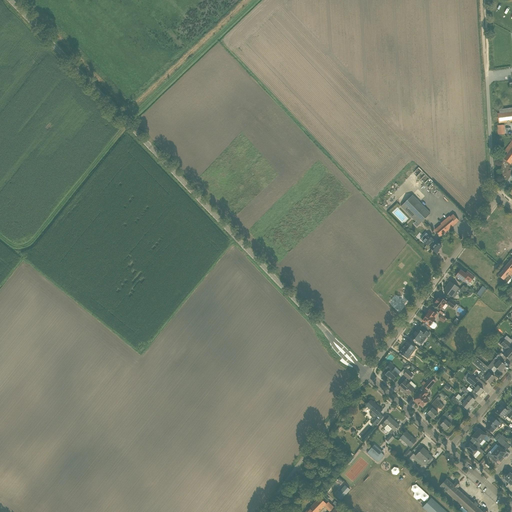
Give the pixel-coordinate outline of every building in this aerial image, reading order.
[(511,109),(497,111),(498,114),(499,123),(507,122),(507,121),(509,120),(509,121),(511,120),(511,109)] [(511,140),(505,150),(508,152),(503,159),(510,164),(511,161),(511,140)] [(428,216),(409,198),(404,204),(407,208),(404,210),(416,221),(418,219),(422,222),(428,216)] [(441,224),(435,230),(440,236),(459,221),(453,214),(450,217),(449,216),(441,223),(441,224)] [(421,239),(423,242),(427,245),(425,248),(428,251),(430,248),(436,253),(439,251),(438,250),(442,246),(436,241),(436,242),(434,244),(431,242),(433,239),(429,235),(426,233),(421,239)] [(511,258),(498,275),(507,283),(511,277),(511,276),(511,258)] [(456,276),(462,280),(464,281),(466,279),(470,282),(475,276),(473,275),(467,271),(466,273),(461,270),(459,273),(457,272),(456,274),(456,275),(456,276)] [(459,288),(450,282),(444,291),(454,298),(456,294),(456,291),(459,288)] [(483,286),(477,294),(480,297),(484,291),(486,289),(483,286)] [(447,302),(439,296),(433,305),(441,310),(447,302)] [(453,308),(457,304),(450,299),(447,303),(453,308)] [(437,315),(430,309),(427,313),(428,314),(422,321),(430,326),(431,326),(433,323),(433,322),(435,319),(435,318),(437,315)] [(423,328),(421,331),(416,327),(414,331),(415,331),(410,338),(414,341),(415,340),(418,342),(424,335),(427,337),(430,334),(423,328)] [(499,343),(504,348),(508,351),(504,355),(510,360),(511,357),(511,349),(511,347),(511,344),(504,338),(499,343)] [(408,359),(416,348),(406,341),(404,344),(405,345),(399,353),(408,359)] [(497,363),(491,370),(494,373),(498,369),(500,371),(505,365),(502,363),(504,360),(498,354),(495,358),(493,360),(497,363)] [(477,358),(477,359),(474,362),(473,363),(482,371),(478,376),(483,380),(485,382),(486,380),(490,383),(495,377),(492,375),(494,373),(491,370),(486,366),(477,358)] [(383,366),(386,368),(389,371),(385,374),(388,377),(389,376),(393,381),(399,375),(393,369),(395,367),(390,363),(389,364),(387,362),(383,366)] [(408,379),(413,375),(408,370),(404,374),(408,379)] [(466,380),(475,388),(473,391),(479,396),(483,390),(478,386),(480,383),(471,375),(468,379),(466,380)] [(429,380),(428,381),(426,383),(424,386),(423,386),(428,390),(435,381),(431,378),(429,380)] [(414,388),(405,380),(399,387),(403,390),(408,395),(414,388)] [(461,396),(471,404),(475,400),(469,395),(471,393),(471,392),(467,389),(464,386),(461,390),(464,393),(461,396)] [(423,407),(429,401),(425,397),(428,393),(425,390),(421,394),(414,401),(418,404),(419,404),(423,407)] [(467,409),(471,404),(461,396),(458,400),(454,396),(451,400),(459,406),(461,404),(467,409)] [(435,410),(438,407),(441,409),(444,406),(439,401),(436,399),(429,406),(431,408),(427,413),(433,418),(438,413),(435,410)] [(380,422),(379,421),(375,418),(382,410),(371,400),(366,405),(372,411),(369,415),(374,419),(371,423),(375,427),(380,422)] [(509,413),(505,409),(502,406),(496,412),(502,417),(505,414),(508,416),(511,420),(511,419),(511,410),(509,413)] [(447,416),(448,417),(446,419),(445,419),(441,425),(446,430),(451,425),(454,421),(453,420),(455,418),(450,413),(449,414),(448,413),(447,416)] [(497,417),(496,419),(492,416),(487,422),(489,424),(486,427),(492,432),(495,429),(496,429),(497,430),(498,429),(497,427),(501,423),(502,424),(503,423),(497,417)] [(389,417),(384,422),(382,425),(385,428),(385,429),(388,431),(389,432),(392,434),(399,426),(389,417)] [(477,430),(475,432),(483,439),(486,435),(489,437),(491,435),(486,431),(484,433),(479,429),(478,430),(477,430)] [(400,438),(410,447),(416,441),(406,432),(400,438)] [(476,445),(480,448),(482,446),(479,444),(483,439),(475,432),(472,435),(473,436),(472,437),(477,442),(475,444),(476,445)] [(497,440),(498,441),(503,446),(506,443),(500,437),(497,440)] [(501,448),(503,446),(498,441),(496,444),(498,446),(495,450),(503,457),(505,455),(505,454),(506,452),(501,448)] [(481,449),(480,448),(476,445),(474,447),(469,443),(468,444),(468,443),(465,446),(466,447),(465,447),(469,450),(468,451),(473,456),(477,450),(479,452),(481,449)] [(374,444),(367,453),(377,462),(379,462),(384,455),(381,452),(382,451),(374,444)] [(423,447),(415,456),(424,465),(428,460),(432,457),(426,452),(427,451),(423,447)] [(403,456),(405,459),(411,452),(409,450),(403,456)] [(501,460),(503,457),(495,450),(491,454),(489,452),(487,455),(492,459),(494,457),(499,461),(500,460),(501,460)] [(412,452),(404,460),(409,464),(410,463),(409,462),(415,455),(412,452)] [(400,471),(395,466),(390,470),(395,476),(400,471)] [(508,475),(506,475),(505,475),(505,474),(505,477),(503,479),(505,481),(505,482),(506,482),(506,481),(508,484),(506,486),(511,492),(511,484),(511,473),(510,472),(508,475)] [(440,486),(447,492),(468,511),(487,511),(484,509),(482,511),(476,506),(478,504),(475,502),(474,504),(457,488),(460,485),(456,482),(453,485),(446,479),(440,486)] [(424,502),(429,496),(415,483),(410,489),(415,493),(413,496),(417,500),(419,498),(424,502)] [(336,496),(341,500),(350,490),(345,485),(336,496)] [(328,502),(326,504),(320,497),(305,511),(318,511),(324,507),(329,511),(330,511),(335,508),(328,502)] [(446,511),(443,508),(431,498),(422,508),(427,511),(446,511)]
